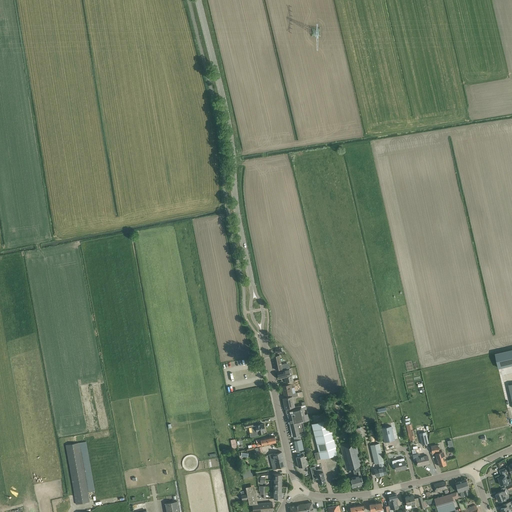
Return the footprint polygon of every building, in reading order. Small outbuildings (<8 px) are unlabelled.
[(511,349),(498,352),(495,353),(498,368),(511,364),(511,349)] [(278,355),(273,356),(276,370),(282,369),(282,370),(284,369),(288,368),(286,363),(281,364),(279,355),(278,355)] [(282,372),(277,373),(278,379),(284,377),(285,382),(287,382),(289,381),(294,380),(292,375),(291,369),(288,369),(288,368),(284,369),(282,370),(282,372)] [(288,385),(282,386),(284,395),(285,395),(291,393),(291,394),(295,393),(294,387),(293,384),(295,384),(294,380),(289,381),(287,382),(288,385)] [(286,398),(283,398),(285,409),(295,407),(292,397),(298,396),(297,393),(295,393),(291,394),(285,396),(286,398)] [(295,407),(285,409),(285,410),(286,414),(288,415),(288,419),(288,420),(288,423),(289,424),(291,429),(292,436),(298,435),(300,434),(299,433),(297,422),(304,420),(306,420),(307,419),(308,419),(308,416),(307,413),(304,414),(303,410),(306,409),(306,408),(305,404),(301,405),(301,406),(295,407)] [(312,424),(319,453),(320,458),(338,454),(329,420),(312,424)] [(252,432),(249,433),(250,437),(258,435),(258,434),(259,433),(264,432),(264,430),(265,430),(263,423),(259,424),(259,425),(255,425),(253,426),(251,427),(252,432)] [(415,439),(411,424),(406,425),(409,441),(415,439)] [(384,441),(395,439),(394,434),(392,426),(381,428),(383,436),(384,441)] [(425,432),(419,433),(422,445),(428,443),(425,432)] [(261,445),(276,442),(274,436),(260,439),(261,441),(259,442),(259,443),(256,443),(257,446),(261,445)] [(294,438),(293,438),(296,451),(301,449),(304,449),(301,437),(298,438),(298,437),(294,438)] [(361,465),(360,460),(355,440),(340,444),(347,469),(353,467),(354,469),(353,470),(354,476),(350,478),(352,487),(363,484),(358,466),(361,465)] [(66,445),(76,504),(90,502),(79,442),(66,445)] [(374,464),(378,463),(379,467),(374,468),(376,475),(386,473),(385,467),(384,467),(379,444),(370,446),(374,464)] [(433,446),(431,446),(431,448),(432,453),(435,452),(439,466),(446,464),(444,460),(444,456),(442,451),(439,452),(438,445),(433,446)] [(270,454),(269,454),(270,458),(274,457),(276,465),(272,466),(273,470),(277,469),(277,468),(280,467),(285,466),(283,459),(282,452),(277,453),(270,454)] [(298,467),(303,466),(308,465),(306,458),(305,458),(305,457),(304,458),(303,455),(301,456),(296,457),(298,467)] [(416,458),(416,457),(416,458),(416,460),(418,465),(424,463),(424,464),(429,463),(428,458),(427,455),(416,458)] [(406,468),(405,464),(404,460),(404,457),(392,460),(393,467),(395,467),(396,468),(396,470),(403,468),(403,469),(406,468)] [(315,466),(310,467),(313,477),(316,476),(318,483),(320,483),(321,484),(323,483),(324,482),(325,482),(322,468),(318,469),(318,470),(316,471),(315,466)] [(511,481),(508,483),(504,472),(507,471),(506,468),(500,470),(502,476),(499,477),(500,481),(499,481),(499,482),(499,484),(500,485),(501,485),(504,484),(505,486),(511,483),(511,481)] [(250,469),(242,470),(244,478),(252,476),(250,469)] [(272,502),(267,503),(257,503),(252,476),(244,478),(249,504),(256,504),(256,508),(252,508),(252,511),(258,511),(273,511),(272,502)] [(469,494),(467,489),(469,489),(466,479),(455,483),(457,487),(459,493),(461,492),(461,493),(460,494),(461,496),(462,497),(465,496),(465,495),(469,494)] [(447,489),(446,486),(445,481),(434,484),(435,491),(447,489)] [(501,492),(496,494),(499,501),(501,500),(502,503),(507,501),(506,499),(510,497),(508,493),(511,492),(511,490),(511,484),(508,486),(509,488),(507,489),(503,491),(501,492)] [(388,501),(389,506),(390,509),(389,510),(389,511),(393,511),(392,509),(398,508),(396,499),(397,499),(396,494),(388,496),(390,500),(388,501)] [(451,494),(434,498),(436,507),(453,503),(451,494)] [(424,507),(423,502),(422,497),(418,498),(419,500),(414,501),(413,495),(405,497),(406,502),(407,505),(410,504),(411,507),(420,505),(420,508),(424,507)] [(511,500),(502,505),(503,508),(501,508),(502,511),(511,511),(510,509),(511,507),(511,500)] [(179,511),(177,501),(165,503),(166,511),(179,511)] [(295,505),(290,506),(290,511),(313,511),(312,503),(295,505)] [(466,509),(463,503),(459,505),(461,511),(478,511),(477,508),(475,505),(466,509)]
